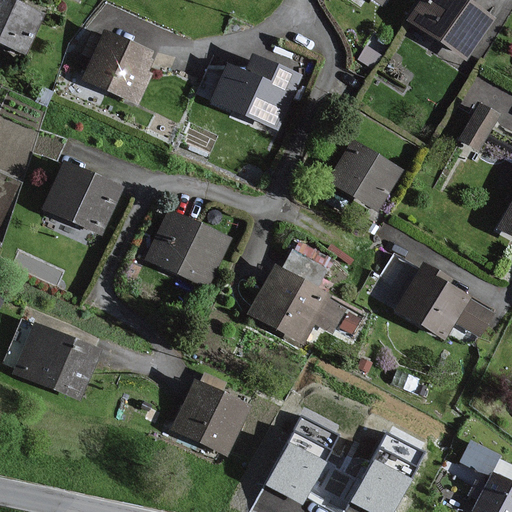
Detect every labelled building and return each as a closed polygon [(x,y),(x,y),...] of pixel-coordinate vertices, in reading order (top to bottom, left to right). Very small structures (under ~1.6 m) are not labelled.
[(39,17),(0,0),(0,42),(24,53),(39,17)] [(492,22),(458,0),(418,0),(404,22),(465,62),(492,22)] [(154,56),(98,36),(80,83),(136,104),(154,56)] [(298,79),(248,58),(241,74),(224,66),(208,105),(275,133),(298,79)] [(493,120),(476,110),(458,140),(476,150),(493,120)] [(397,169),(349,144),(326,188),(374,213),(397,169)] [(119,193),(59,166),(39,210),(99,237),(119,193)] [(511,200),(497,228),(511,235),(511,200)] [(224,243),(164,217),(146,260),(206,285),(224,243)] [(321,280),(330,250),(293,239),(283,268),(321,280)] [(447,283),(419,268),(393,314),(442,341),(453,319),(476,332),(484,316),(442,293),(447,283)] [(325,298),(270,270),(246,317),(304,346),(313,328),(328,336),(339,315),(321,306),(325,298)] [(37,330),(18,373),(73,396),(91,353),(37,330)] [(243,406),(194,386),(174,433),(224,453),(243,406)] [(339,436),(303,417),(267,483),(303,503),(339,436)] [(391,511),(423,452),(388,434),(352,501),(372,511),(391,511)] [(487,471),(495,449),(468,439),(459,460),(487,471)] [(477,511),(511,511),(511,485),(492,475),(475,510),(477,511)]
